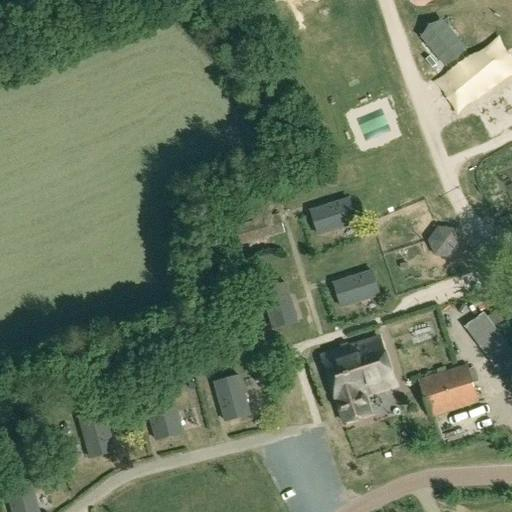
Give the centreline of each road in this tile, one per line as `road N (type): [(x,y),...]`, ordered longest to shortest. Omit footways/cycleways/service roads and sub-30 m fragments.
road 1 (unknown): [(309,511),(284,445),(269,438),(150,469),(73,511)]
road 2 (unclassified): [(351,511),(424,478),(511,475)]
